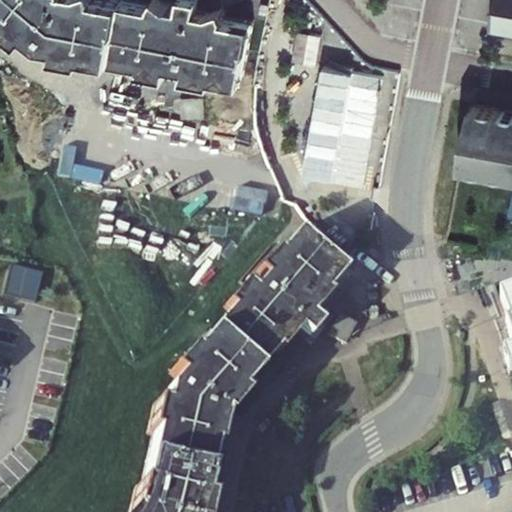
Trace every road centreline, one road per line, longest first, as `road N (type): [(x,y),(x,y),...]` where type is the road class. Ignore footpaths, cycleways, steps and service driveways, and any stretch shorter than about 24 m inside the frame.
road 1 (residential): [(429,62),(406,210),(433,365),(419,403),(345,461),(336,486),(339,511)]
road 2 (residential): [(330,0),(378,49),(429,62)]
